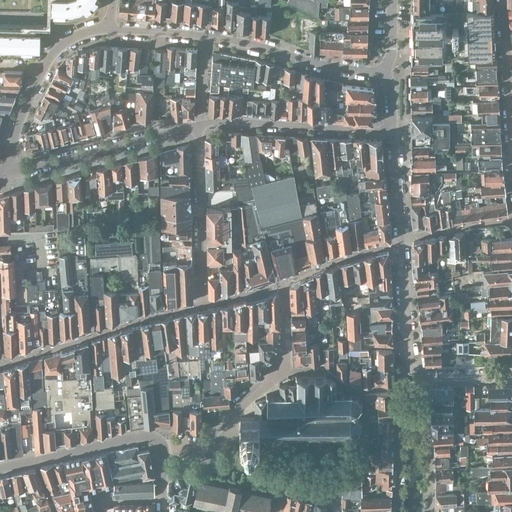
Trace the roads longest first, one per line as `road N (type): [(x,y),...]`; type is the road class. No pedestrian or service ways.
road 1 (residential): [(409,379),(392,130)]
road 2 (residential): [(5,174),(199,124)]
road 3 (residential): [(109,29),(84,32),(48,57),(5,174)]
road 4 (residential): [(199,124),(392,130)]
road 5 (residential): [(384,73),(205,36)]
road 6 (residential): [(0,468),(142,436),(162,447)]
road 7 (residential): [(511,142),(501,0)]
road 8 (residential): [(425,511),(424,403),(409,379)]
road 9 (residential): [(409,379),(401,389),(399,511)]
